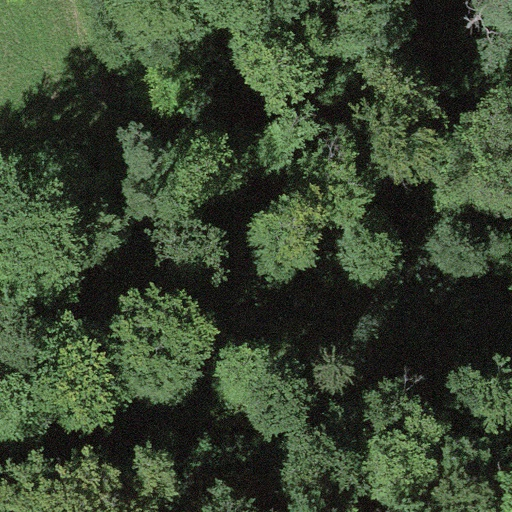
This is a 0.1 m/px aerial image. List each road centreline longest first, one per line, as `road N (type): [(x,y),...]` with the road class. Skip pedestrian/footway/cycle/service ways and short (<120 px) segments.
road 1 (track): [(511,469),(410,453),(204,441)]
road 2 (track): [(411,98),(159,121)]
